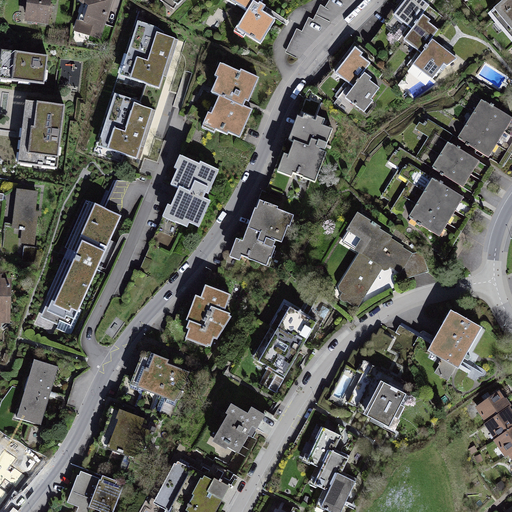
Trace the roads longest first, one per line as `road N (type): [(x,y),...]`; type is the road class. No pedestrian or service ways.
road 1 (residential): [(371,0),(285,96),(229,215),(118,349),(65,452),(19,511)]
road 2 (residential): [(495,282),(404,300),(350,335),(298,398),(234,511)]
